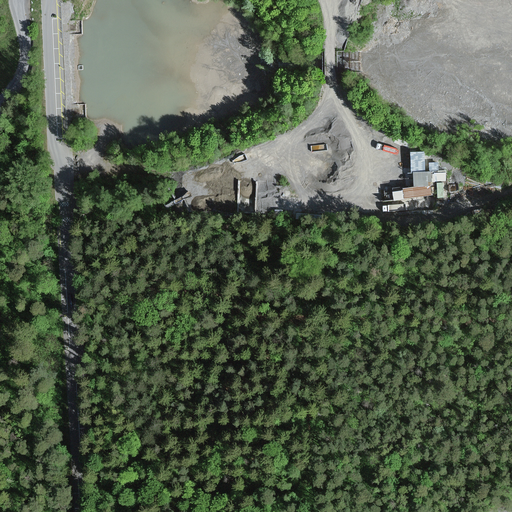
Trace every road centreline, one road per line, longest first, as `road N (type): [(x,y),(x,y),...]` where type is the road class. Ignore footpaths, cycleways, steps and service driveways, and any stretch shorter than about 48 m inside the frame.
road 1 (residential): [(53,0),(82,511)]
road 2 (track): [(335,99),(279,152),(203,174),(61,164)]
road 3 (track): [(326,0),(335,99),(361,141),(362,173)]
